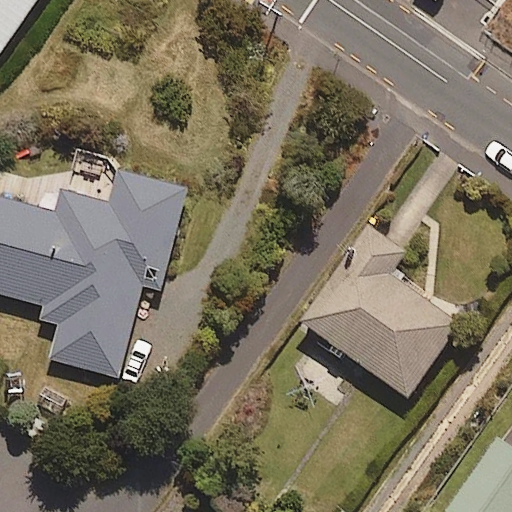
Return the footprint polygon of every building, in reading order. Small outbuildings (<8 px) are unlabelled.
[(0,0),(0,62),(43,0),(0,0)] [(0,299),(41,311),(45,326),(58,330),(52,364),(119,383),(145,290),(162,294),(189,198),(77,167),(62,221),(0,204),(0,299)] [(409,404),(460,332),(418,302),(424,293),(398,274),(411,256),(373,228),(302,328),(409,404)] [(511,431),(503,443),(511,449),(511,431)] [(511,511),(511,449),(503,443),(452,511),(511,511)]
